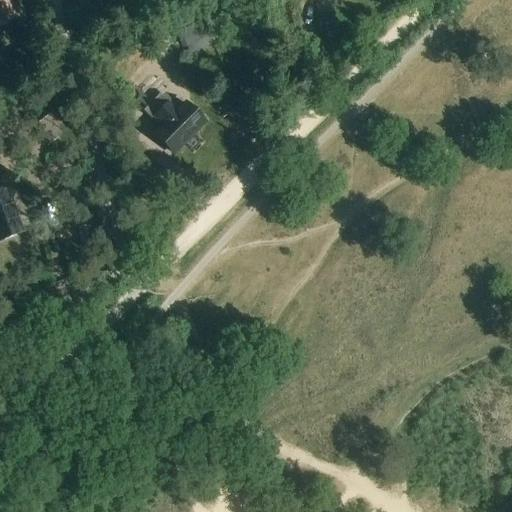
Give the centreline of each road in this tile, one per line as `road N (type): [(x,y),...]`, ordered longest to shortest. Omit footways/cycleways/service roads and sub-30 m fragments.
road 1 (track): [(136,288),(432,0)]
road 2 (track): [(52,0),(123,269),(136,288)]
road 3 (unclassified): [(0,429),(136,288)]
road 4 (track): [(0,323),(123,269)]
